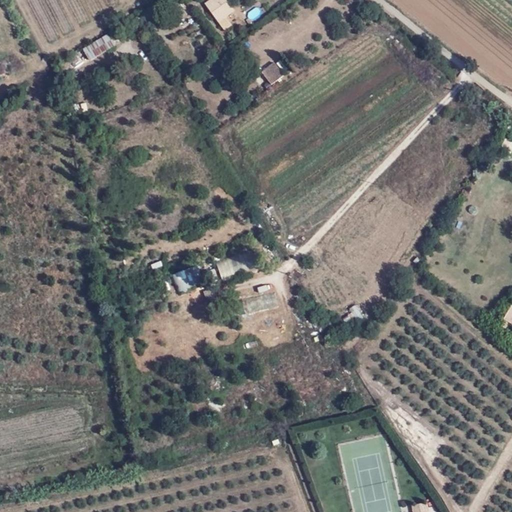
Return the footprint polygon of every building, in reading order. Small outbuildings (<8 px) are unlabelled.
[(26,0),(47,42),(57,37),(39,0),(26,0)] [(87,20),(77,0),(65,0),(77,24),(87,20)] [(94,0),(82,0),(90,17),(100,12),(94,0)] [(218,22),(234,11),(226,0),(207,0),(204,3),(218,22)] [(89,59),(116,44),(114,41),(123,36),(120,29),(115,31),(114,31),(84,47),(89,59)] [(263,71),(273,84),(285,74),(275,61),(263,71)] [(193,265),(170,275),(178,292),(201,283),(193,265)] [(511,322),(511,302),(503,318),(511,322)] [(356,303),(347,308),(353,321),(362,317),(356,303)] [(429,511),(427,502),(413,505),(414,511),(429,511)]
